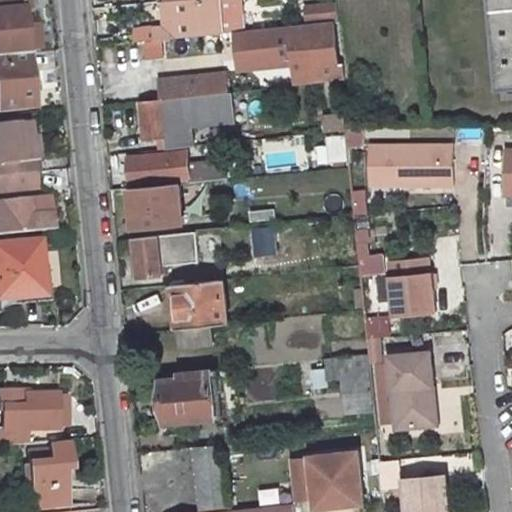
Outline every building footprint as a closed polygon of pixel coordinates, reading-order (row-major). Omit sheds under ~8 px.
[(22,0),(0,0),(0,55),(28,53),(27,48),(25,27),(22,0)] [(234,31),(230,0),(170,0),(164,1),(167,27),(133,30),(134,41),(154,39),(234,31)] [(511,0),(495,0),(504,87),(511,86),(511,0)] [(323,81),(342,79),(340,64),(336,64),(331,20),(266,27),(269,56),(320,51),(323,81)] [(25,27),(27,48),(40,48),(37,26),(25,27)] [(28,53),(0,55),(0,109),(36,107),(30,53),(28,53)] [(198,74),(200,94),(225,91),(223,71),(198,74)] [(160,98),(140,100),(144,137),(164,135),(190,133),(189,124),(233,120),(230,91),(225,91),(200,94),(198,74),(158,78),(160,98)] [(343,113),(323,115),(325,131),(345,130),(343,113)] [(0,174),(9,173),(34,171),(37,170),(34,138),(29,138),(28,123),(0,126),(0,174)] [(190,133),(164,135),(165,148),(192,146),(190,133)] [(327,137),(331,162),(348,159),(345,136),(327,137)] [(454,145),(370,145),(370,186),(443,185),(443,162),(454,161),(454,145)] [(296,148),(265,150),(266,168),(297,166),(296,148)] [(136,156),(139,183),(191,178),(188,152),(136,156)] [(127,158),(129,176),(131,185),(139,183),(136,156),(127,158)] [(454,161),(443,162),(443,185),(454,185),(454,161)] [(35,183),(34,171),(9,173),(10,186),(35,183)] [(9,173),(0,174),(0,187),(10,186),(9,173)] [(131,189),(131,185),(129,176),(109,178),(110,191),(131,189)] [(211,180),(173,184),(174,194),(213,190),(211,180)] [(178,223),(174,194),(173,184),(131,189),(135,227),(178,223)] [(365,190),(350,190),(351,225),(365,225),(365,190)] [(0,235),(53,229),(50,197),(29,199),(29,201),(7,203),(0,204),(0,235)] [(265,228),(246,230),(249,255),(268,253),(265,228)] [(160,255),(192,251),(189,232),(136,237),(140,275),(162,273),(160,255)] [(221,233),(221,247),(244,246),(243,233),(221,233)] [(0,245),(0,310),(16,309),(14,298),(45,295),(38,240),(0,245)] [(426,259),(388,262),(394,316),(434,312),(430,274),(428,274),(426,259)] [(360,275),(359,264),(337,266),(339,276),(360,275)] [(217,279),(189,282),(173,284),(177,329),(228,323),(223,279),(217,279)] [(358,349),(358,333),(321,336),(323,352),(358,349)] [(430,352),(389,356),(396,428),(431,425),(427,386),(433,385),(430,352)] [(217,369),(198,371),(161,375),(165,421),(213,418),(210,392),(219,391),(217,369)] [(311,389),(325,388),(324,371),(309,372),(311,389)] [(346,388),(349,388),(350,398),(347,398),(348,409),(370,407),(367,376),(345,378),(346,388)] [(433,385),(427,386),(431,425),(437,424),(433,385)] [(210,392),(213,418),(165,421),(166,428),(222,422),(219,391),(210,392)] [(0,392),(0,408),(1,408),(1,428),(56,429),(56,396),(25,396),(25,397),(25,408),(16,408),(16,397),(16,393),(0,392)] [(16,408),(25,408),(25,397),(16,397),(16,408)] [(65,505),(62,469),(68,468),(66,445),(26,447),(32,509),(65,505)] [(225,511),(216,445),(189,448),(196,511),(225,511)] [(358,452),(289,459),(293,502),(313,500),(314,509),(333,508),(332,498),(362,495),(358,452)] [(381,481),(398,480),(396,461),(380,463),(381,481)] [(448,511),(445,474),(403,478),(406,511),(448,511)] [(362,495),(332,498),(333,508),(363,505),(362,495)]
